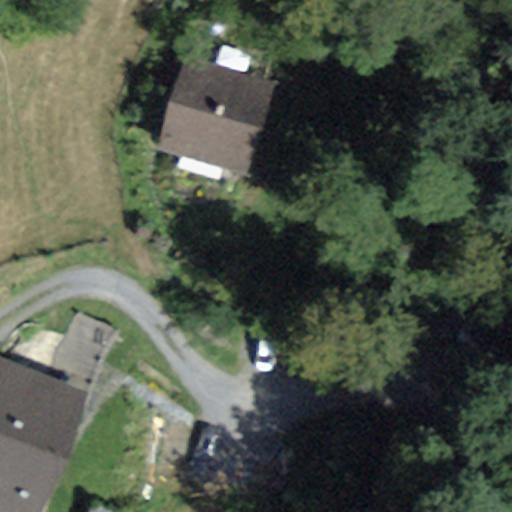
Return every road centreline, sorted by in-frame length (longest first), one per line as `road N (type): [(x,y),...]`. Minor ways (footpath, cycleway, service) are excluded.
road 1 (track): [(0,321),(46,289),(111,282),(174,335),(232,411),(291,404),(325,376),(359,364),(398,376)]
road 2 (track): [(479,511),(465,467),(398,376)]
